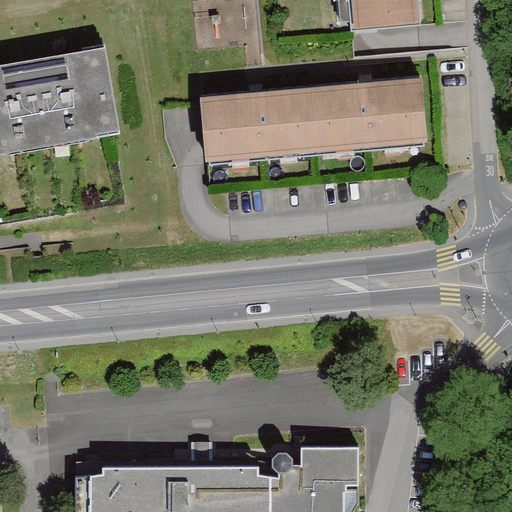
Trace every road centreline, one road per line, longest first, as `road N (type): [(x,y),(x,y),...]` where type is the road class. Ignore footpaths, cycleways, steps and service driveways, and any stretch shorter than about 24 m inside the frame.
road 1 (primary): [(0,318),(368,286)]
road 2 (unclassified): [(511,317),(408,419),(393,511)]
road 3 (residential): [(481,0),(488,179),(495,212),(511,230)]
road 4 (primary): [(511,233),(368,286)]
road 5 (primary): [(368,286),(511,303)]
